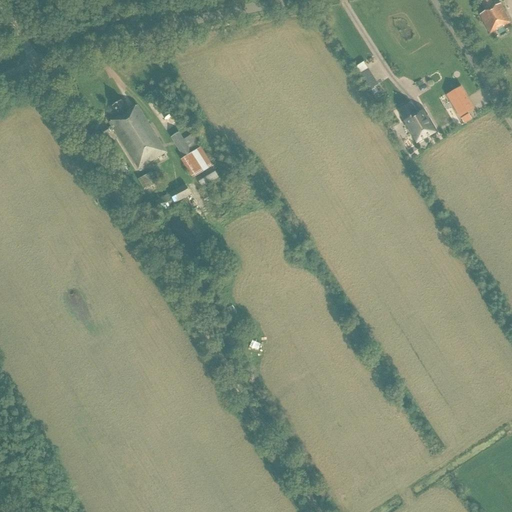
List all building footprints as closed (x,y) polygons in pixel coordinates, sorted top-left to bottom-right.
[(490,34),(510,23),(500,4),(494,7),(490,0),(484,0),(481,2),(486,12),(480,15),(490,34)] [(367,92),(377,86),(373,80),(363,86),(367,92)] [(457,117),(473,108),(461,87),(445,96),(457,117)] [(137,170),(166,153),(137,106),(128,112),(121,101),(112,107),(118,117),(109,123),(111,127),(107,129),(107,128),(102,131),(104,135),(109,132),(109,131),(113,129),(137,170)] [(402,123),(410,136),(402,140),(408,150),(430,137),(430,136),(436,133),(432,126),(433,126),(424,110),(417,114),(411,104),(398,112),(404,122),(402,123)] [(183,159),(191,154),(178,133),(170,138),(183,159)] [(162,165),(150,172),(156,183),(157,185),(169,178),(162,165)] [(202,188),(219,178),(212,167),(196,177),(202,188)] [(156,183),(150,172),(137,180),(142,189),(144,188),(145,190),(156,183)] [(189,195),(184,186),(157,200),(162,210),(189,195)]
